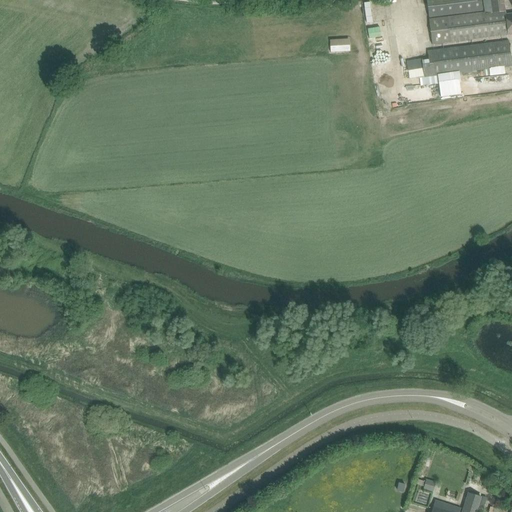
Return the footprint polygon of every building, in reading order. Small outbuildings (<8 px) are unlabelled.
[(426,0),(429,17),(482,11),(480,0),(426,0)] [(511,13),(505,14),(503,0),(483,0),(485,12),(429,19),(432,44),(511,34),(511,13)] [(379,25),(368,26),(369,38),(380,36),(379,25)] [(350,52),(349,41),(330,42),(330,53),(350,52)] [(511,65),(511,64),(509,41),(428,51),(429,59),(422,60),(424,77),(511,65)] [(426,480),(424,489),(433,492),(436,483),(426,480)] [(469,494),(463,511),(477,511),(482,498),(469,494)]
